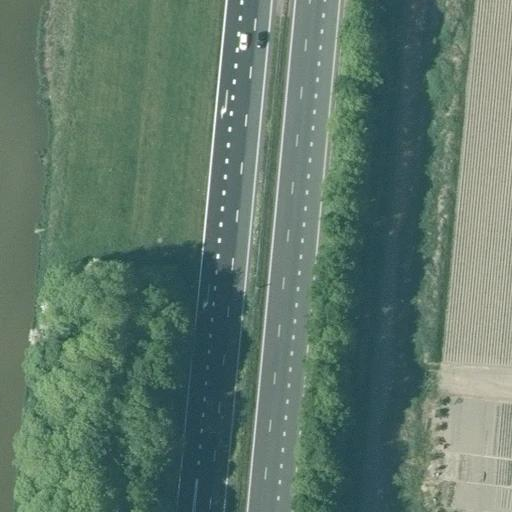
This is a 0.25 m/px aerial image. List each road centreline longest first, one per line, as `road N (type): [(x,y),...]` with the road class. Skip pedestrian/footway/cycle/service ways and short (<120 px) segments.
road 1 (motorway): [(261,511),(309,0)]
road 2 (motorway): [(256,0),(215,441)]
